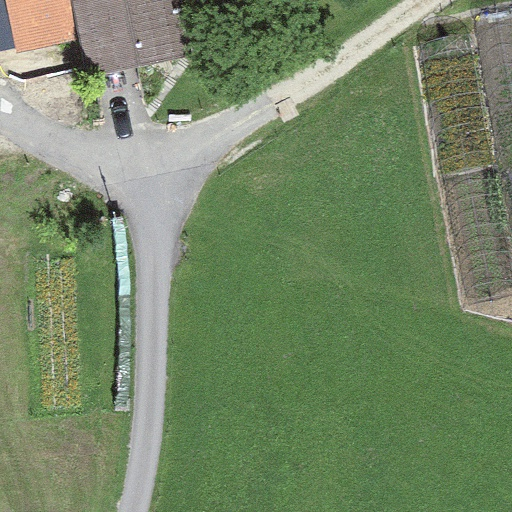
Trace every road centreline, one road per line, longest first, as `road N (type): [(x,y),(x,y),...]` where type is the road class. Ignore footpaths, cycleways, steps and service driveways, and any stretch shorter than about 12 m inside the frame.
road 1 (track): [(427,0),(273,106),(181,152),(83,151),(38,135),(0,102)]
road 2 (track): [(134,511),(155,356),(151,157)]
